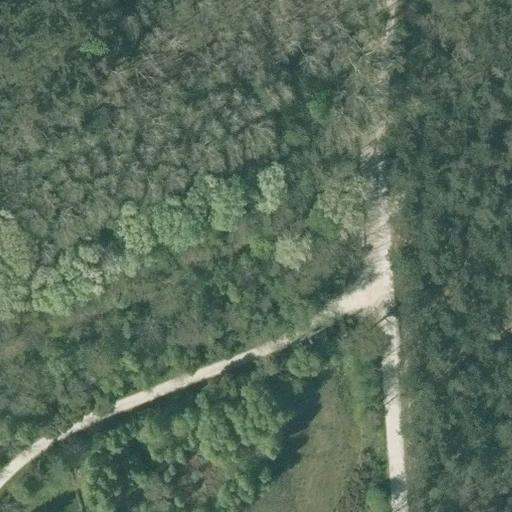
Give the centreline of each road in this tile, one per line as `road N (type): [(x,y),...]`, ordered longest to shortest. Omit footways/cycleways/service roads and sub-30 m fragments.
road 1 (track): [(378,277),(343,286),(259,367),(155,380),(122,411),(32,444),(0,475)]
road 2 (unclassified): [(398,511),(375,230)]
road 3 (track): [(375,230),(361,66),(373,0)]
